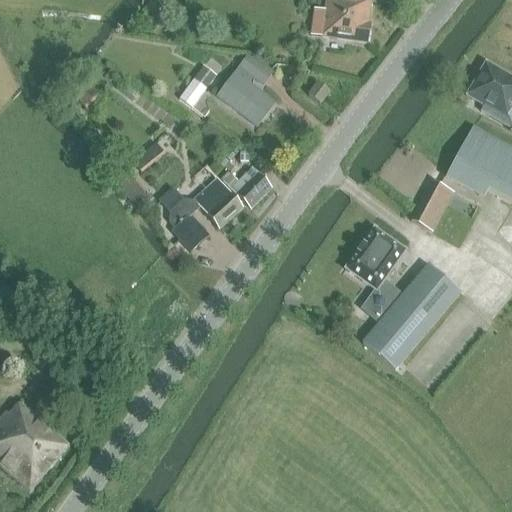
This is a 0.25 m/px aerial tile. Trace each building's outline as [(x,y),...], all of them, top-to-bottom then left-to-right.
[(367,26),(370,3),(351,0),(326,0),(325,13),(314,11),(310,37),(321,39),(366,46),(369,27),(367,26)] [(216,104),(254,135),(275,110),(247,88),(251,83),(263,93),(274,79),(260,68),(248,65),(216,104)] [(468,98),(508,121),(511,114),(511,81),(486,66),(468,98)] [(193,82),(206,91),(216,78),(204,68),(193,82)] [(110,84),(117,76),(111,72),(105,80),(110,84)] [(97,95),(83,81),(69,95),(82,107),(83,109),(97,95)] [(206,91),(193,82),(179,101),(192,111),(206,91)] [(306,100),(318,110),(327,99),(315,89),(306,100)] [(69,95),(63,101),(75,114),(82,107),(69,95)] [(511,206),(511,152),(471,130),(445,179),(484,201),(489,193),(511,206)] [(163,156),(156,146),(132,165),(140,175),(163,156)] [(251,173),(240,184),(231,193),(230,194),(250,213),(271,192),(251,173)] [(223,184),(231,193),(240,184),(231,175),(223,184)] [(133,207),(145,196),(130,179),(118,189),(133,207)] [(200,211),(219,233),(243,212),(216,182),(194,202),(193,203),(184,203),(169,216),(169,225),(176,232),(172,235),(190,255),(209,239),(191,218),(200,211)] [(457,198),(458,197),(433,184),(411,223),(435,237),(435,236),(460,250),(481,210),(457,198)] [(383,282),(406,252),(375,230),(345,270),(376,292),(383,282)] [(383,282),(376,292),(362,311),(379,326),(362,346),(395,374),(461,295),(427,266),(402,297),(383,282)] [(0,424),(0,474),(27,498),(67,452),(18,410),(8,422),(5,419),(0,424)]
